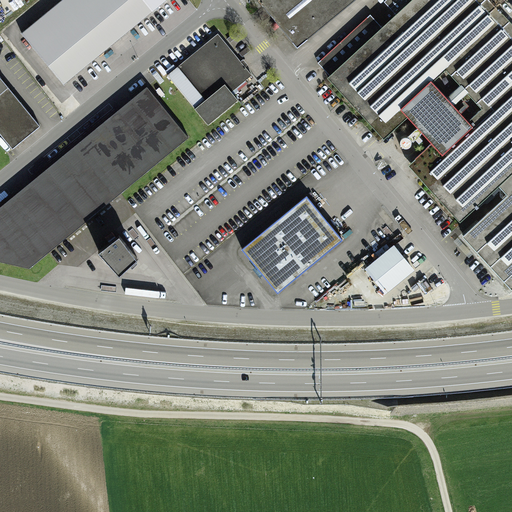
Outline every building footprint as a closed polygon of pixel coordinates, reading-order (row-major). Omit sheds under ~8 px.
[(55,0),(26,24),(70,77),(164,0),(55,0)] [(257,0),(295,46),(350,0),(257,0)] [(470,229),(463,236),(511,289),(511,288),(511,0),(411,0),(327,77),(385,140),(412,116),(433,139),(409,162),(470,229)] [(223,31),(181,68),(209,99),(225,85),(231,92),(256,70),(223,31)] [(48,124),(0,65),(0,126),(18,148),(48,124)] [(193,135),(151,84),(0,210),(0,259),(34,268),(193,135)] [(351,239),(313,195),(248,251),(285,295),(351,239)] [(139,257),(119,233),(100,249),(121,273),(139,257)] [(399,242),(366,267),(386,293),(419,268),(399,242)]
